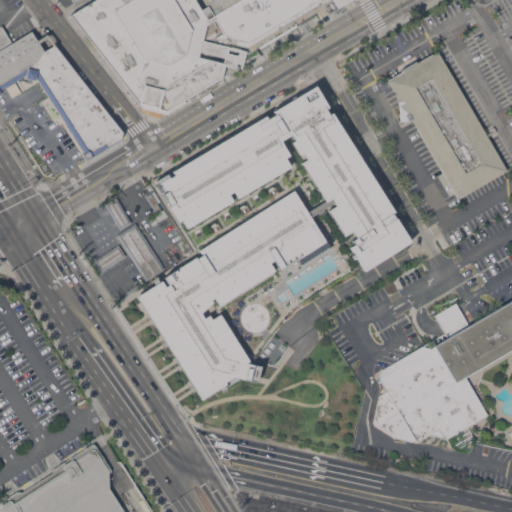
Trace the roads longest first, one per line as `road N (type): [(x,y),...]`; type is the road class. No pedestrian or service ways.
road 1 (tertiary): [(115,168),(396,0)]
road 2 (trunk): [(413,488),(219,446)]
road 3 (trunk): [(203,473),(386,511)]
road 4 (residential): [(34,0),(150,146)]
road 5 (primary): [(186,447),(104,319),(72,309)]
road 6 (primary): [(72,309),(71,337),(161,465)]
